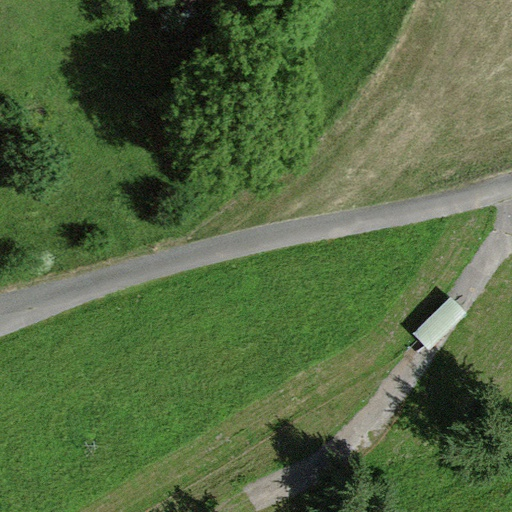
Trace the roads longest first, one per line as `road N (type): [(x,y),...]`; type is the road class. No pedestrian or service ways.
road 1 (track): [(8,314),(511,183)]
road 2 (track): [(511,230),(332,460),(236,511)]
